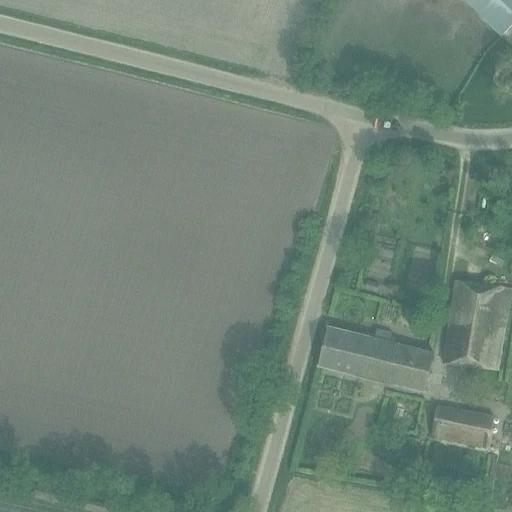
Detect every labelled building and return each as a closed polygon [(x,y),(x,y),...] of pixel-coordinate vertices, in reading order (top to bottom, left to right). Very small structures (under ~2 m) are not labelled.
[(511,0),(476,0),(467,11),(511,48),(511,0)] [(511,291),(511,289),(457,282),(443,364),(499,372),(511,291)] [(375,339),(330,328),(320,367),(425,393),(434,354),(391,343),(393,335),(377,331),(375,339)] [(305,333),(299,357),(308,360),(314,335),(305,333)] [(439,407),(433,438),(489,448),(495,418),(439,407)]
